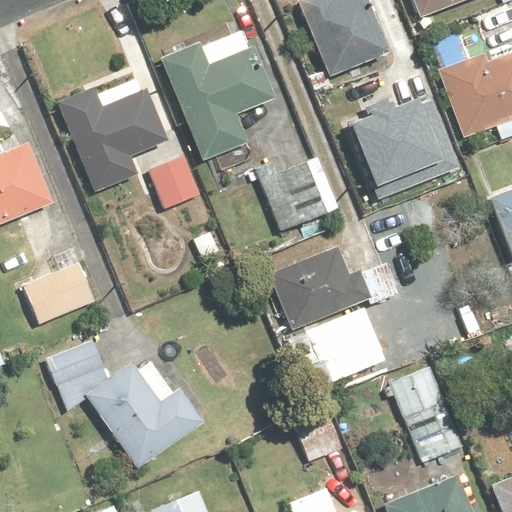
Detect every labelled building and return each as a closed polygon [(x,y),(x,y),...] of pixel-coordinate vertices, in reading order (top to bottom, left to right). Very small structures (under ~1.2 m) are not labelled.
[(370,0),(299,0),(329,76),(390,52),(370,0)] [(410,0),(416,17),(462,0),(410,0)] [(249,19),(161,53),(202,158),(250,140),(237,108),(278,93),(249,19)] [(433,63),(462,137),(511,117),(511,44),(489,53),(485,43),(433,63)] [(55,95),(92,192),(139,174),(130,152),(171,137),(148,76),(103,93),(98,78),(55,95)] [(345,82),(312,95),(324,124),(357,111),(345,82)] [(365,112),(343,121),(375,199),(458,165),(430,98),(417,103),(414,95),(390,104),(386,94),(362,104),(365,112)] [(0,220),(60,197),(33,130),(0,143),(0,220)] [(319,145),(256,169),(278,226),(341,202),(319,145)] [(150,167),(166,208),(203,193),(187,153),(150,167)] [(511,184),(489,193),(511,250),(511,184)] [(205,230),(187,240),(198,260),(216,251),(205,230)] [(350,239),(267,271),(289,328),(372,296),(350,239)] [(81,256),(21,279),(37,321),(97,298),(81,256)] [(96,334),(44,355),(66,408),(88,399),(138,468),(210,417),(183,380),(175,385),(146,345),(110,370),(96,334)] [(424,368),(383,385),(416,462),(457,445),(424,368)] [(285,435),(296,450),(330,425),(320,410),(285,435)] [(476,511),(459,469),(383,499),(388,511),(476,511)] [(511,511),(511,472),(488,483),(500,511),(511,511)] [(212,511),(201,481),(148,501),(152,511),(212,511)] [(340,511),(328,481),(285,498),(290,511),(340,511)] [(118,511),(114,500),(82,511),(118,511)]
